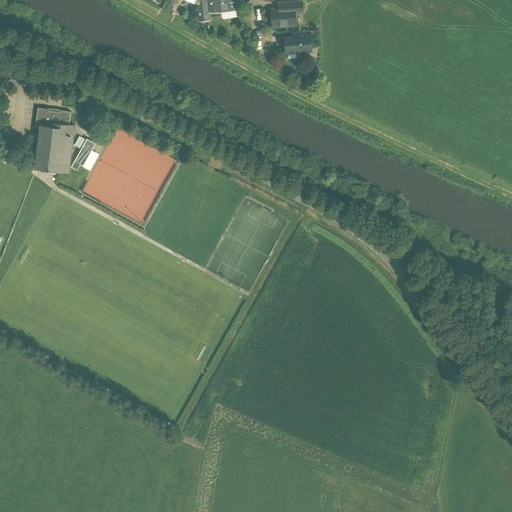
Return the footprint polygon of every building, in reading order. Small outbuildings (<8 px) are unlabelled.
[(202,0),(197,9),(198,22),(209,21),(207,0),(202,0)] [(235,1),(229,1),(228,0),(210,0),(211,11),(236,9),(235,1)] [(272,26),(296,25),(295,14),(303,14),(302,0),(299,0),(277,2),(278,9),(271,9),(272,26)] [(168,12),(171,6),(166,3),(163,9),(168,12)] [(285,53),(312,52),(311,31),(292,32),(292,37),(285,37),(285,53)] [(69,172),(71,153),(74,125),(69,124),(71,112),(48,109),(37,108),(35,128),(40,128),(35,168),(69,172)] [(146,220),(176,153),(117,127),(89,189),(108,198),(106,203),(146,220)] [(83,166),(95,143),(87,139),(71,166),(77,170),(80,164),(83,166)] [(94,170),(105,146),(97,142),(86,166),(94,170)]
